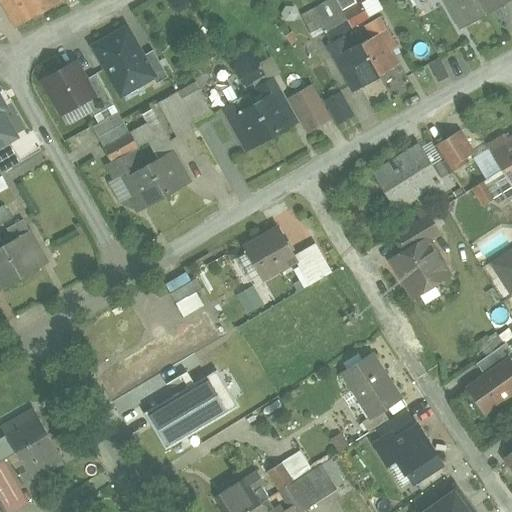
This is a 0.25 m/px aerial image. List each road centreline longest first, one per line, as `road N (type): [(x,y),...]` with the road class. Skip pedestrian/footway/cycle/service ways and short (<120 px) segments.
road 1 (residential): [(128,279),(8,63)]
road 2 (residential): [(307,178),(426,390)]
road 3 (residential): [(307,178),(511,62)]
road 4 (residential): [(154,511),(44,327)]
road 5 (residential): [(128,279),(307,178)]
road 6 (residential): [(511,506),(426,390)]
road 7 (residential): [(8,63),(121,0)]
